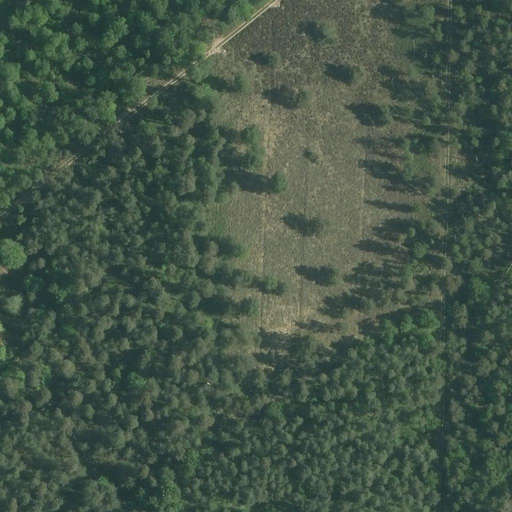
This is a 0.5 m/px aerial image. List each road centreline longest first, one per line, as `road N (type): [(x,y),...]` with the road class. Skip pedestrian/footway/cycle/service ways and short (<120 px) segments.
road 1 (track): [(449,0),(439,511)]
road 2 (track): [(273,0),(0,220)]
